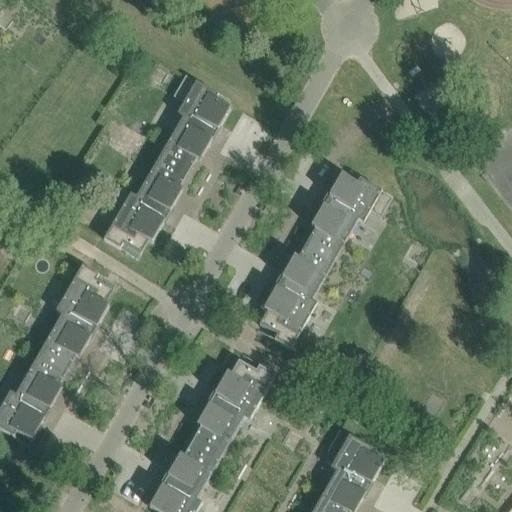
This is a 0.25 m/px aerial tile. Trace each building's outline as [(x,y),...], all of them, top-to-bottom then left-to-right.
[(130,196),(103,242),(120,252),(123,247),(140,257),(148,243),(152,245),(183,193),(179,191),(196,162),(200,164),(230,111),(215,102),(218,97),(185,78),(173,99),(184,105),(177,117),(182,120),(136,199),(130,196)] [(380,220),(393,199),(360,181),(357,186),(341,177),(311,230),(315,232),(298,261),(294,259),(264,311),(267,313),(259,327),(277,337),(274,342),(290,352),(317,306),(312,303),(358,223),(363,226),(370,214),(380,220)] [(0,402),(0,431),(13,439),(16,434),(32,443),(62,390),(58,388),(75,359),(79,361),(109,308),(106,306),(113,293),(96,282),(99,277),(82,268),(56,314),(61,317),(16,396),(11,393),(4,405),(0,402)] [(249,424),(275,378),(259,368),(256,373),(238,363),(230,377),(227,375),(197,428),(200,430),(183,459),(180,457),(149,510),(153,511),(198,511),(203,504),(197,501),(243,421),(249,424)] [(368,456),(371,451),(349,438),(349,439),(339,433),(327,454),(337,459),(330,471),(336,474),(313,511),(356,511),(383,465),(368,456)]
